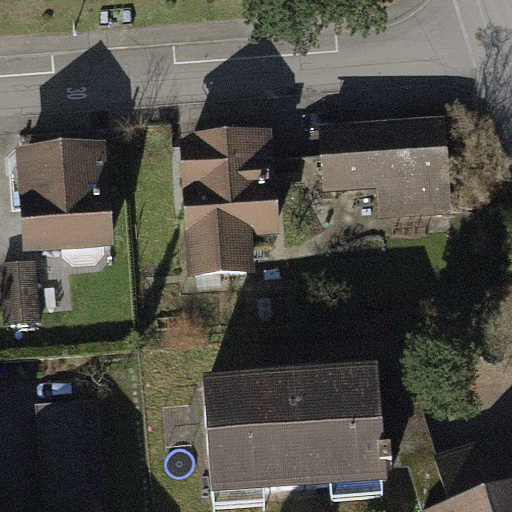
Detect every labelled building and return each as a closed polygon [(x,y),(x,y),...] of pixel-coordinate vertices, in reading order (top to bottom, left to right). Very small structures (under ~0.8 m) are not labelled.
[(449,120),(328,128),(332,194),(382,191),(384,218),(455,214),(449,120)] [(274,137),(189,142),(196,273),(253,270),(251,233),(279,232),(274,137)] [(54,155),(22,158),(30,252),(114,245),(106,152),(77,155),(76,144),(53,146),(54,155)] [(36,266),(5,268),(8,322),(39,321),(36,266)] [(383,377),(207,391),(216,495),(392,480),(391,469),(396,468),(395,451),(389,451),(383,377)] [(46,511),(105,511),(99,405),(40,409),(46,511)] [(511,511),(511,492),(447,511),(511,511)]
